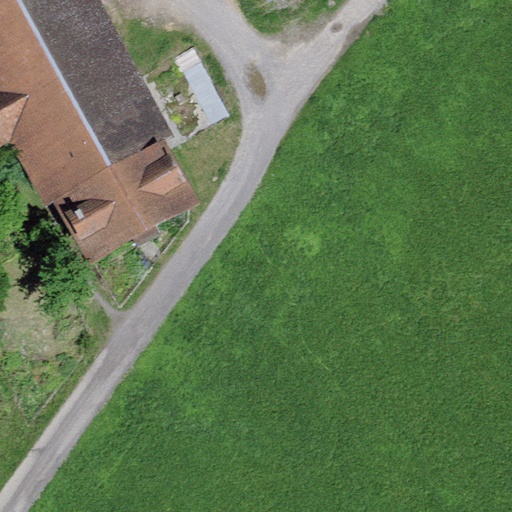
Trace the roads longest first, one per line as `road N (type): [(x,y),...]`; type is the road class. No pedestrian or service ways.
road 1 (track): [(372,0),(284,98),(244,184),(14,511)]
road 2 (track): [(284,98),(197,0)]
